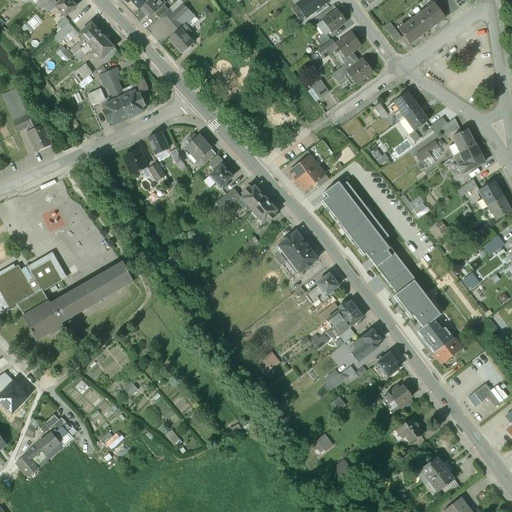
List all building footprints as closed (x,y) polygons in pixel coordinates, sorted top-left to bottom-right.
[(62,0),(59,4),(56,6),(60,11),(59,11),(60,12),(61,12),(65,17),(76,6),(70,0),(62,0)] [(148,0),(130,0),(139,9),(148,0)] [(164,5),(159,0),(148,0),(139,9),(148,19),(154,13),(163,6),(164,5)] [(314,10),(306,0),(305,0),(301,3),(309,14),(314,10)] [(306,0),(314,10),(328,0),(306,0)] [(453,0),(438,0),(436,2),(447,16),(459,8),(453,0)] [(434,3),(417,16),(428,31),(445,18),(434,3)] [(172,15),(163,23),(169,29),(189,11),(183,5),(172,15)] [(56,6),(47,14),(51,18),(59,11),(60,11),(56,6)] [(168,11),(163,6),(154,13),(159,19),(168,11)] [(337,9),(322,20),(328,28),(331,32),(346,21),(337,9)] [(168,11),(159,19),(163,23),(172,15),(168,11)] [(189,11),(169,29),(173,35),(184,25),(184,26),(194,17),(189,11)] [(35,14),(23,26),(30,32),(42,21),(35,14)] [(417,16),(399,30),(410,44),(428,31),(417,16)] [(328,28),(322,20),(318,24),(323,31),(328,28)] [(69,23),(54,37),(59,43),(66,37),(74,28),(69,23)] [(100,32),(92,23),(80,34),(84,39),(70,51),(74,56),(100,32)] [(391,24),(385,28),(396,42),(401,38),(391,24)] [(173,35),(168,40),(181,55),(193,44),(185,34),(188,31),(184,26),(184,25),(173,35)] [(80,34),(74,28),(66,37),(71,42),(80,34)] [(115,48),(100,32),(74,56),(78,61),(92,48),(103,60),(115,48)] [(351,33),(335,45),(337,48),(345,57),(352,52),(361,46),(351,33)] [(332,40),(317,51),(323,59),(337,48),(335,45),(332,40)] [(352,52),(346,57),(349,62),(356,57),(352,52)] [(356,57),(349,62),(352,66),(359,62),(356,57)] [(352,66),(346,71),(347,73),(355,83),(357,86),(363,82),(362,80),(372,72),(363,59),(359,62),(352,66)] [(349,62),(333,74),(337,80),(338,80),(344,76),(347,73),(346,71),(352,66),(349,62)] [(86,65),(75,74),(81,82),(93,74),(86,65)] [(117,69),(107,73),(112,84),(117,82),(117,83),(120,81),(117,75),(119,74),(117,69)] [(112,84),(107,73),(103,75),(100,76),(105,88),(109,86),(108,86),(112,84)] [(355,83),(347,73),(344,76),(347,80),(351,85),(355,83)] [(341,84),(347,80),(344,76),(338,80),(341,84)] [(142,81),(135,84),(133,90),(134,92),(123,97),(118,99),(127,119),(144,112),(142,108),(145,106),(141,97),(144,96),(146,89),(142,81)] [(117,83),(117,82),(112,84),(118,99),(123,97),(117,83)] [(322,82),(312,89),(319,98),(329,91),(322,82)] [(118,99),(112,84),(108,86),(109,86),(115,100),(118,99)] [(16,90),(2,97),(5,103),(19,97),(16,90)] [(420,107),(409,91),(393,102),(399,110),(404,118),(420,107)] [(94,92),(88,95),(93,107),(99,104),(94,92)] [(19,97),(5,103),(14,122),(27,116),(19,97)] [(115,100),(104,105),(106,110),(102,111),(108,123),(111,122),(113,126),(127,119),(118,99),(115,100)] [(387,115),(379,104),(373,108),(381,119),(387,115)] [(420,107),(404,118),(406,121),(413,131),(430,120),(420,107)] [(399,121),(404,118),(399,110),(394,114),(399,121)] [(34,113),(27,116),(14,122),(19,132),(26,129),(28,133),(40,127),(34,113)] [(443,127),(447,124),(443,118),(430,127),(434,133),(443,127)] [(443,127),(447,135),(459,128),(455,119),(447,124),(443,127)] [(413,131),(406,121),(402,124),(409,134),(413,131)] [(28,133),(27,133),(36,153),(53,146),(44,126),(40,127),(28,133)] [(469,128),(451,137),(459,153),(477,143),(469,128)] [(420,140),(413,131),(409,134),(415,143),(420,140)] [(161,132),(148,138),(155,155),(169,149),(161,132)] [(199,136),(196,138),(193,135),(191,138),(190,138),(188,139),(188,140),(187,141),(190,144),(185,148),(191,155),(192,155),(194,153),(200,159),(197,161),(198,162),(203,157),(204,158),(205,156),(212,150),(199,136)] [(435,140),(416,154),(420,161),(423,164),(433,156),(429,151),(432,148),(434,152),(441,147),(435,140)] [(477,143),(459,153),(464,162),(456,166),(461,176),(487,163),(477,143)] [(176,150),(170,153),(176,166),(182,162),(176,150)] [(203,157),(198,162),(197,161),(195,164),(199,169),(216,155),(212,150),(205,156),(204,158),(203,157)] [(372,154),(380,166),(389,160),(385,154),(381,156),(378,150),(372,154)] [(139,151),(122,157),(129,174),(146,167),(139,151)] [(307,151),(298,158),(302,163),(309,157),(310,158),(311,157),(307,151)] [(192,155),(191,155),(187,159),(193,166),(195,164),(197,161),(200,159),(194,153),(192,155)] [(458,164),(464,162),(459,153),(457,153),(454,155),(458,164)] [(231,177),(221,166),(223,163),(217,157),(208,164),(214,171),(209,176),(219,188),(224,183),(228,180),(231,177)] [(302,163),(290,172),(297,182),(317,167),(310,158),(309,157),(302,163)] [(157,164),(148,170),(156,182),(165,176),(157,164)] [(324,176),(317,167),(297,182),(305,191),(316,183),(324,176)] [(324,176),(316,183),(320,187),(329,180),(325,175),(324,176)] [(473,180),(457,191),(461,197),(476,186),(473,180)] [(495,181),(478,191),(487,206),(488,206),(504,197),(495,181)] [(386,239),(370,218),(372,216),(363,204),(361,206),(344,184),(342,186),(339,182),(336,184),(381,243),(384,240),(386,239)] [(363,204),(347,183),(344,184),(361,206),(363,204)] [(336,184),(322,195),(325,199),(321,203),(326,209),(328,207),(331,211),(329,213),(350,241),(353,239),(360,249),(358,251),(363,257),(366,254),(377,268),(379,266),(392,257),(381,243),(336,184)] [(266,199),(255,187),(252,190),(249,187),(242,194),(244,196),(242,199),(243,200),(239,204),(243,208),(247,205),(253,211),(266,199)] [(234,189),(216,203),(224,214),(231,208),(229,206),(240,198),(234,189)] [(511,209),(504,197),(488,206),(496,220),(511,211),(511,209)] [(266,199),(253,211),(259,217),(264,223),(265,223),(268,220),(270,223),(276,216),(274,214),(277,211),(266,199)] [(370,218),(386,239),(389,237),(372,216),(370,218)] [(264,223),(259,217),(256,220),(261,226),(265,223),(264,223)] [(290,236),(284,240),(284,241),(279,246),(282,251),(288,259),(299,272),(299,273),(306,268),(306,269),(313,264),(312,263),(317,260),(311,253),(312,252),(302,238),(301,239),(296,232),(290,236)] [(497,236),(483,246),(490,256),(504,245),(497,236)] [(256,237),(247,245),(252,251),(261,243),(256,237)] [(384,240),(381,243),(392,257),(395,261),(398,259),(384,240)] [(288,259),(282,251),(279,253),(285,261),(288,259)] [(285,261),(279,253),(273,257),(279,265),(280,265),(285,261)] [(392,257),(379,266),(382,271),(380,273),(397,294),(412,283),(412,284),(416,281),(398,259),(395,261),(392,257)] [(285,261),(280,265),(291,278),(299,272),(288,259),(285,261)] [(27,280),(18,266),(0,276),(0,293),(10,311),(18,307),(23,316),(22,316),(30,330),(30,331),(32,334),(36,342),(50,334),(51,335),(52,335),(51,334),(63,328),(64,328),(61,323),(77,314),(77,315),(78,314),(78,313),(94,304),(94,305),(95,304),(110,295),(111,295),(112,295),(111,294),(127,285),(128,286),(134,282),(128,273),(129,272),(123,262),(111,269),(101,276),(100,275),(99,275),(100,276),(84,285),(83,285),(83,286),(67,295),(67,294),(66,295),(50,305),(49,301),(48,301),(43,292),(62,281),(50,261),(30,272),(33,277),(27,280)] [(318,286),(305,296),(312,305),(318,300),(322,306),(329,300),(328,299),(333,294),(331,292),(339,286),(329,274),(316,284),(318,286)] [(460,282),(469,294),(481,285),(472,274),(460,282)] [(441,315),(416,281),(412,284),(429,305),(424,308),(442,331),(445,328),(437,318),(441,315)] [(397,294),(395,296),(412,318),(414,316),(422,328),(433,320),(424,308),(429,305),(412,284),(412,283),(397,294)] [(395,296),(393,297),(410,319),(412,318),(395,296)] [(351,302),(346,305),(345,303),(338,308),(340,310),(332,316),(326,321),(327,321),(333,329),(357,310),(351,302)] [(327,309),(317,317),(323,324),(327,321),(326,321),(332,316),(327,309)] [(357,310),(333,329),(338,337),(347,330),(355,324),(356,326),(359,324),(358,322),(363,318),(357,310)] [(422,328),(417,332),(434,354),(454,339),(445,328),(442,331),(433,320),(422,328)] [(333,329),(327,321),(323,324),(322,325),(328,333),(333,329)] [(353,337),(347,330),(338,337),(344,344),(353,337)] [(372,330),(353,345),(356,350),(351,354),(357,363),(378,347),(376,345),(381,341),(372,330)] [(324,336),(312,345),(317,351),(329,342),(324,336)] [(454,339),(434,354),(441,364),(461,349),(454,339)] [(400,365),(390,353),(376,364),(387,378),(398,370),(396,368),(400,365)] [(266,356),(255,365),(263,374),(274,366),(266,356)] [(349,368),(339,376),(344,381),(354,374),(349,368)] [(363,368),(354,374),(357,379),(366,372),(363,368)] [(0,392),(11,381),(4,374),(0,376),(0,392)] [(11,381),(0,392),(0,403),(12,415),(30,396),(13,379),(11,381)] [(500,404),(485,384),(474,393),(481,403),(488,398),(495,408),(500,404)] [(403,386),(397,391),(395,388),(383,397),(388,403),(385,406),(390,413),(389,413),(390,414),(409,399),(412,397),(403,386)] [(338,396),(329,403),(336,412),(345,405),(338,396)] [(409,399),(391,414),(395,418),(413,404),(409,399)] [(51,413),(45,424),(49,428),(58,420),(51,413)] [(61,419),(51,428),(55,432),(66,424),(61,419)] [(396,430),(396,431),(403,439),(405,437),(410,444),(423,434),(418,427),(418,426),(416,423),(415,424),(412,419),(396,430)] [(36,426),(30,423),(28,428),(34,432),(36,426)] [(34,432),(28,428),(25,434),(32,437),(34,432)] [(403,439),(396,431),(396,430),(390,434),(397,444),(402,440),(402,439),(403,439)] [(0,451),(9,445),(0,433),(0,451)] [(52,433),(37,445),(48,459),(62,446),(52,433)] [(324,435),(311,445),(314,450),(317,448),(321,453),(328,448),(324,442),(327,440),(324,435)] [(37,445),(26,455),(38,469),(46,463),(44,461),(48,459),(37,445)] [(26,455),(17,462),(23,470),(21,472),(23,474),(25,473),(29,477),(38,469),(26,455)] [(445,469),(436,457),(416,473),(425,484),(429,482),(445,469)] [(398,458),(389,465),(393,470),(402,463),(398,458)] [(445,469),(429,482),(437,493),(454,480),(445,469)] [(471,511),(461,498),(443,511),(442,511),(471,511)]
